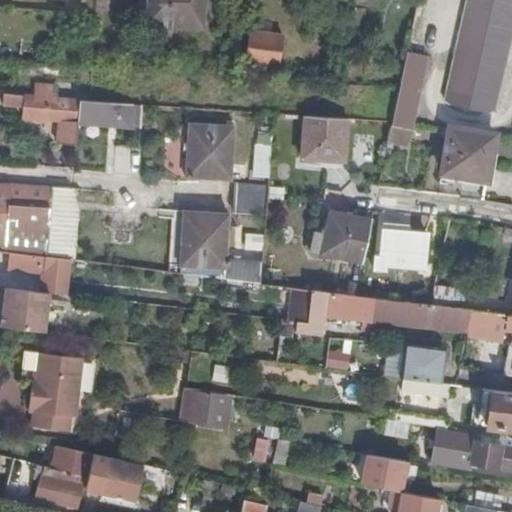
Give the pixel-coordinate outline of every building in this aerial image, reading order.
[(206,0),(152,0),(151,24),(204,29),(206,0)] [(511,0),(470,0),(446,109),(495,120),(511,44),(511,0)] [(431,26),(417,23),(409,55),(424,58),(431,26)] [(285,42),(251,37),(247,65),(280,71),(285,42)] [(424,58),(409,55),(394,128),(414,132),(419,111),(415,110),(426,59),(424,58)] [(32,66),(17,65),(16,75),(31,75),(32,66)] [(41,76),(42,67),(32,66),(31,75),(41,76)] [(78,146),(80,124),(82,102),(58,100),(59,90),(39,88),(39,99),(27,98),(26,119),(62,121),(60,145),(78,146)] [(25,97),(6,96),(6,106),(24,107),(25,97)] [(142,128),(145,106),(82,102),(80,124),(142,128)] [(346,165),(351,121),(307,119),(304,161),(346,165)] [(236,130),(193,126),(189,179),(247,182),(249,169),(233,168),(236,130)] [(394,128),(390,144),(411,148),(414,132),(394,128)] [(464,172),(490,177),(497,138),(453,130),(446,175),(463,178),(464,172)] [(272,179),(274,150),(259,149),(256,178),(272,179)] [(489,183),(490,177),(464,172),(463,178),(489,183)] [(54,211),(56,191),(0,186),(0,252),(6,254),(12,209),(54,211)] [(268,218),(270,201),(270,189),(237,186),(235,216),(268,218)] [(72,262),(74,263),(79,213),(73,205),(74,192),(56,191),(54,211),(48,258),(72,262)] [(12,254),(48,258),(54,211),(12,209),(6,254),(12,254)] [(262,287),(264,265),(227,262),(230,217),(186,214),(182,267),(227,271),(226,282),(262,287)] [(364,265),(373,223),(332,214),(327,235),(323,255),(323,256),(364,265)] [(384,226),(383,234),(413,237),(410,228),(384,226)] [(261,231),(243,229),(241,254),(259,256),(261,231)] [(323,255),(327,235),(316,232),(311,252),(323,255)] [(413,237),(383,234),(380,258),(375,258),(374,272),(386,273),(386,268),(426,272),(429,239),(413,237)] [(46,271),(48,258),(12,254),(10,267),(46,271)] [(53,296),(68,296),(72,262),(48,258),(46,271),(43,294),(53,296)] [(227,271),(182,267),(182,277),(226,282),(227,271)] [(49,336),(53,296),(43,294),(4,290),(2,305),(7,305),(4,329),(49,336)] [(463,312),(313,292),(309,326),(300,325),(299,334),(322,337),(326,316),(366,322),(365,332),(376,333),(378,323),(460,333),(463,312)] [(504,317),(471,313),(467,338),(502,344),(504,317)] [(390,345),(386,378),(404,380),(409,347),(390,345)] [(409,347),(404,380),(441,385),(445,353),(409,347)] [(32,397),(78,405),(84,360),(43,355),(39,382),(35,382),(32,397)] [(511,394),(485,391),(483,408),(477,407),(474,427),(511,432),(511,394)] [(188,392),(183,424),(207,428),(213,395),(188,392)] [(75,420),(78,405),(32,397),(30,414),(35,415),(33,430),(68,434),(70,419),(75,420)] [(435,465),(444,467),(450,435),(440,433),(435,465)] [(511,441),(505,441),(503,449),(477,444),(478,440),(450,435),(444,467),(473,472),(474,467),(511,473),(511,441)] [(94,457),(60,449),(55,472),(88,479),(90,480),(94,457)] [(145,468),(94,457),(90,480),(87,492),(103,496),(137,504),(145,468)] [(409,464),(371,457),(366,487),(403,494),(409,464)] [(15,462),(9,487),(22,490),(28,465),(15,462)] [(55,472),(54,471),(44,469),(36,500),(80,510),(88,479),(55,472)] [(237,490),(225,488),(223,495),(236,498),(237,490)] [(440,511),(442,502),(405,495),(401,511),(440,511)] [(137,504),(103,496),(102,503),(135,511),(137,504)] [(322,511),(324,508),(305,504),(302,511),(268,511),(270,507),(247,503),(244,511),(322,511)]
